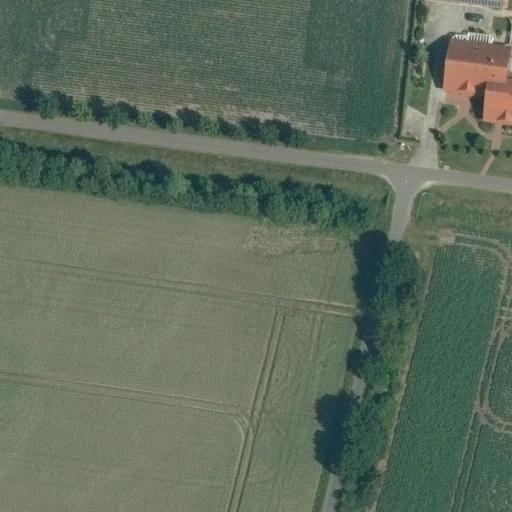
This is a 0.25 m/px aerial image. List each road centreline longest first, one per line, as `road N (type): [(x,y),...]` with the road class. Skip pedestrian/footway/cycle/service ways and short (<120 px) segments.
road 1 (residential): [(0,111),(411,170)]
road 2 (residential): [(411,170),(329,511)]
